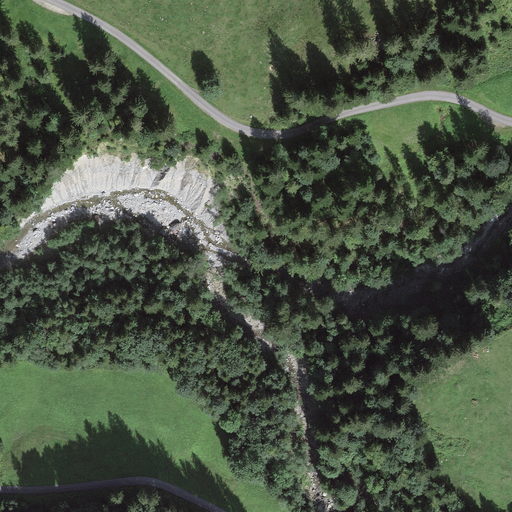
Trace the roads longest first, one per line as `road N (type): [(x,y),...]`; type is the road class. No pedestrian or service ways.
road 1 (track): [(52,0),(118,34),(223,119),(258,133),(297,132),(344,113),(435,95),(511,121)]
road 2 (track): [(219,511),(141,479),(0,489)]
